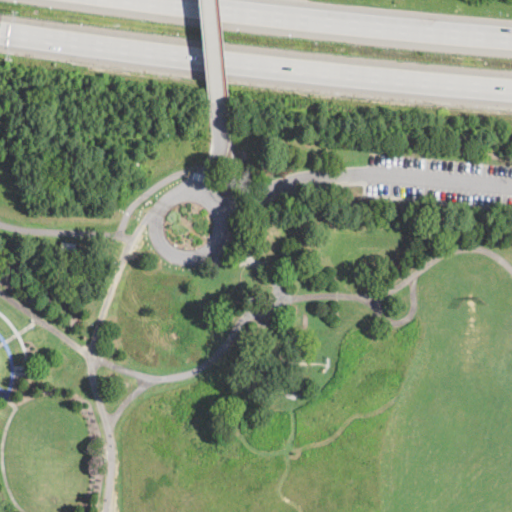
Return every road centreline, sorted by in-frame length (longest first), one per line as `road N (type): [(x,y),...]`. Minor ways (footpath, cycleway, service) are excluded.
road 1 (motorway): [(0,29),(128,50),(511,86)]
road 2 (motorway): [(511,36),(161,0)]
road 3 (tertiary): [(168,198),(156,216),(163,247),(181,258),(211,250),(222,222),(215,204),(189,191),(168,198)]
